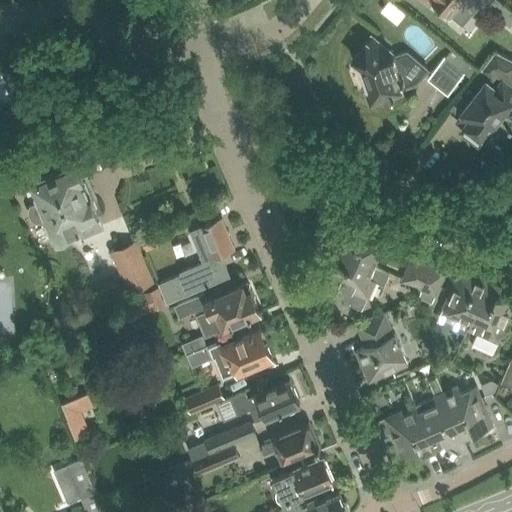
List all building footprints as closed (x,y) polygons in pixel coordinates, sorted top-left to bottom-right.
[(451,13),(463,23),(483,0),(482,0),(428,0),(433,3),(435,0),(436,0),(441,4),(451,13)] [(511,7),(502,0),(493,0),(489,5),(509,23),(511,19),(511,7)] [(372,36),(354,58),(361,64),(367,80),(364,80),(368,92),(369,94),(370,95),(372,97),(373,98),(375,98),(377,99),(379,99),(381,99),(385,97),(385,100),(396,96),(394,91),(405,88),(405,87),(417,83),(429,68),(404,48),(391,53),(390,51),(372,36)] [(511,59),(496,51),(481,69),(493,78),(496,73),(511,81),(511,78),(511,59)] [(446,55),(430,76),(449,92),(466,71),(446,55)] [(479,142),(492,124),(506,135),(511,128),(511,87),(503,81),(497,89),(487,81),(460,116),(467,122),(462,129),(479,142)] [(84,233),(85,233),(103,225),(98,214),(101,213),(94,197),(95,196),(87,177),(85,178),(78,162),(32,181),(41,201),(32,205),(31,210),(34,217),(38,220),(48,216),(58,241),(75,233),(71,225),(79,222),(84,233)] [(236,248),(228,228),(224,218),(223,217),(197,228),(191,231),(204,261),(180,272),(181,274),(158,284),(166,303),(231,275),(222,253),(236,248)] [(339,234),(334,247),(374,265),(387,235),(349,218),(341,235),(339,234)] [(114,257),(128,291),(152,281),(137,247),(114,257)] [(334,247),(328,259),(337,263),(330,280),(340,285),(347,301),(363,309),(368,297),(376,279),(385,283),(390,272),(374,265),(334,247)] [(414,286),(425,261),(413,256),(402,281),(414,286)] [(425,291),(436,266),(425,261),(414,286),(425,291)] [(446,271),(436,266),(425,291),(435,296),(446,271)] [(472,321),(490,281),(461,268),(443,308),(472,321)] [(204,292),(177,303),(181,313),(197,307),(208,331),(218,327),(233,321),(261,309),(250,283),(245,281),(233,286),(231,280),(217,286),(220,292),(208,297),(206,291),(204,292)] [(472,321),(469,326),(480,331),(474,344),(493,353),(498,341),(508,320),(511,310),(511,300),(499,294),(502,287),(490,281),(472,321)] [(130,299),(135,311),(151,304),(153,307),(165,302),(158,287),(130,299)] [(385,312),(376,316),(358,324),(367,345),(357,349),(370,379),(409,362),(396,332),(394,333),(385,312)] [(221,336),(208,342),(214,355),(215,354),(223,374),(238,368),(238,370),(241,369),(242,373),(245,371),(256,367),(255,364),(274,356),(267,340),(270,338),(264,324),(254,328),(254,326),(251,327),(252,329),(241,333),(223,341),(221,336)] [(511,386),(511,361),(503,382),(511,386)] [(437,375),(430,379),(434,389),(442,385),(437,375)] [(256,419),(266,414),(267,415),(300,401),(290,376),(248,394),(245,387),(231,393),(239,411),(251,406),(256,419)] [(188,395),(193,408),(216,399),(227,395),(221,381),(188,395)] [(458,386),(444,391),(465,439),(478,433),(477,431),(494,424),(477,386),(461,393),(458,386)] [(465,439),(444,391),(416,404),(419,411),(434,446),(444,442),(446,447),(465,439)] [(437,451),(434,446),(419,411),(416,404),(416,403),(386,416),(403,455),(419,448),(423,457),(437,451)] [(206,437),(211,449),(235,439),(236,441),(259,432),(253,417),(206,437)] [(310,420),(272,436),(273,439),(264,443),(268,451),(277,448),(283,462),(295,457),(317,448),(318,450),(322,448),(317,433),(314,431),(310,420)] [(235,439),(211,449),(173,465),(179,479),(242,454),(236,441),(235,439)] [(78,445),(62,452),(66,460),(81,495),(88,492),(96,489),(78,445)] [(275,475),(279,485),(278,488),(277,490),(277,494),(278,496),(280,498),(281,499),(283,500),(285,499),(286,501),(336,480),(325,455),(275,475)] [(311,495),(271,511),(349,511),(348,510),(350,507),(347,501),(344,499),(339,489),(320,496),(319,492),(311,495)] [(108,507),(109,511),(124,511),(121,502),(108,507)]
